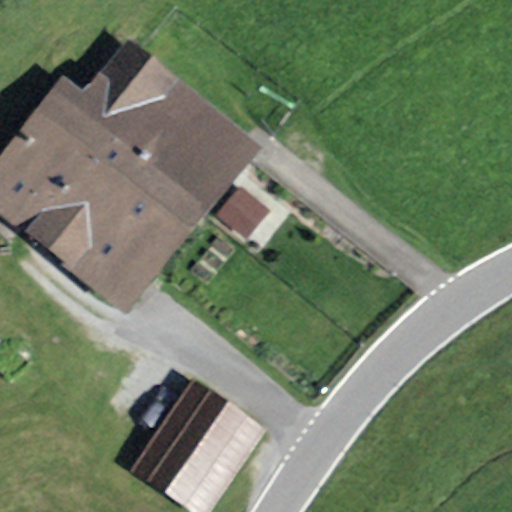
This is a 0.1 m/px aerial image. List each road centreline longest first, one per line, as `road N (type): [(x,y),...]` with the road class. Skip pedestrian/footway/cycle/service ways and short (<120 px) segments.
road 1 (unknown): [(448,307),(155,76)]
road 2 (tertiary): [(511,274),(448,307),(347,402),(277,511)]
